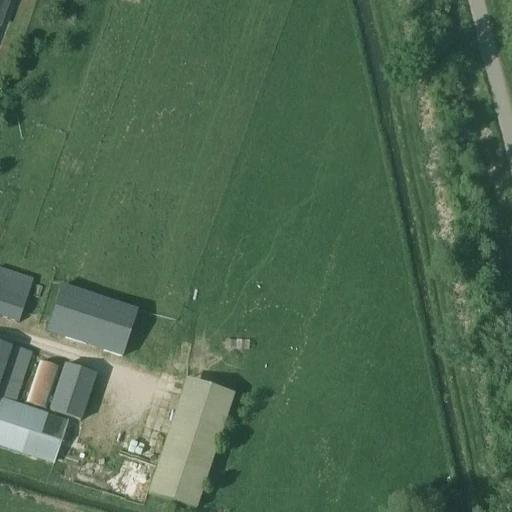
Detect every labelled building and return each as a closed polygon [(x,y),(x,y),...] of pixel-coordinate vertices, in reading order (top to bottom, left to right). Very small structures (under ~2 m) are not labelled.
[(0,320),(17,326),(32,280),(0,268),(0,320)] [(137,311),(61,287),(45,334),(121,359),(137,311)] [(0,447),(8,451),(53,467),(67,423),(14,406),(30,356),(11,350),(0,346),(0,447)] [(53,411),(86,422),(102,377),(69,365),(53,411)] [(57,372),(37,366),(24,406),(43,413),(57,372)] [(187,380),(154,497),(205,511),(237,394),(187,380)]
